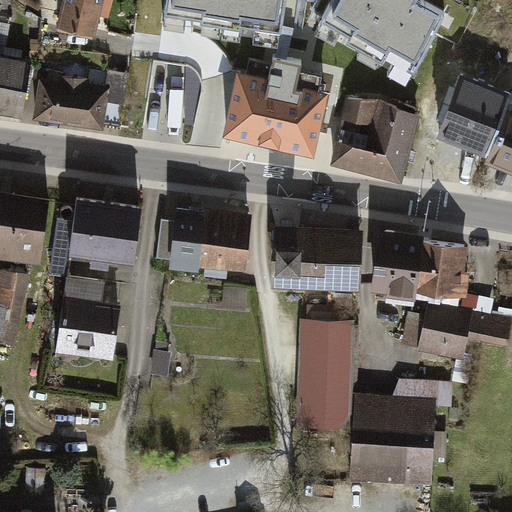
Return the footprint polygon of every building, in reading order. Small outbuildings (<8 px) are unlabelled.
[(64,10),(64,0),(51,0),(51,8),(64,10)] [(104,0),(68,0),(62,32),(95,39),(104,0)] [(441,2),(436,0),(334,0),(334,2),(417,46),(441,2)] [(35,61),(0,54),(0,105),(26,111),(35,61)] [(331,84),(239,62),(224,126),(316,148),(331,84)] [(107,88),(43,77),(37,112),(100,123),(107,88)] [(503,101),(446,77),(431,113),(477,133),(471,145),(483,150),(503,101)] [(420,113),(366,103),(359,120),(372,123),(366,145),(335,137),(330,157),(404,174),(420,113)] [(511,114),(510,114),(492,161),(511,168),(511,114)] [(49,204),(0,197),(0,257),(41,263),(49,204)] [(140,208),(82,200),(75,253),(133,261),(140,208)] [(251,214),(207,209),(201,259),(245,264),(251,214)] [(201,214),(174,210),(168,258),(195,261),(201,214)] [(363,233),(306,233),(305,253),(306,281),(363,282),(363,233)] [(422,241),(379,237),(373,291),(416,295),(422,241)] [(466,245),(422,241),(416,295),(461,299),(466,245)] [(305,253),(270,252),(269,291),(304,291),(305,253)] [(103,283),(67,278),(64,299),(100,304),(103,283)] [(248,292),(228,290),(225,311),(245,314),(248,292)] [(100,304),(69,301),(63,349),(115,356),(122,308),(100,304)] [(511,318),(427,306),(420,354),(464,361),(467,334),(508,339),(511,318)] [(351,323),(310,320),(303,423),(345,426),(351,323)] [(456,387),(403,384),(402,403),(455,406),(456,387)] [(438,411),(358,405),(353,476),(433,482),(438,411)]
